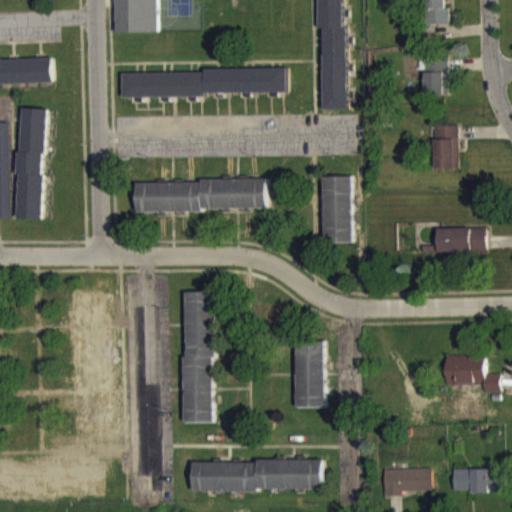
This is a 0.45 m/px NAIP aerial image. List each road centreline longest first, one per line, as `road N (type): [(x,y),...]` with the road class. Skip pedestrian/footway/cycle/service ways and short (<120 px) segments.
road 1 (residential): [(0,247),(239,254),(339,304),(511,302)]
road 2 (residential): [(95,0),(102,254)]
road 3 (residential): [(488,0),(491,70),(511,125)]
